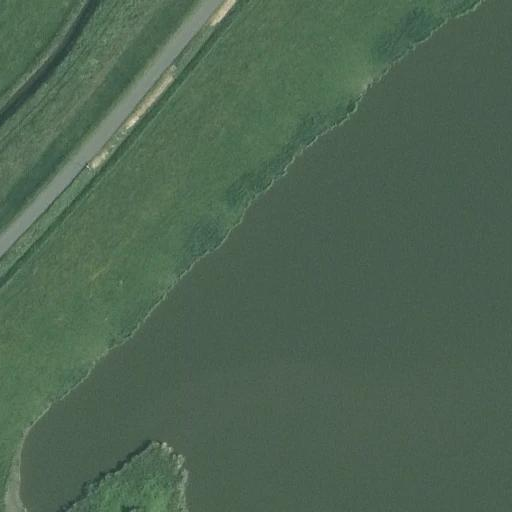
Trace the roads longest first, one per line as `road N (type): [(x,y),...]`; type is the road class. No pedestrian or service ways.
road 1 (unclassified): [(0,248),(216,0)]
road 2 (unknown): [(0,199),(167,0)]
